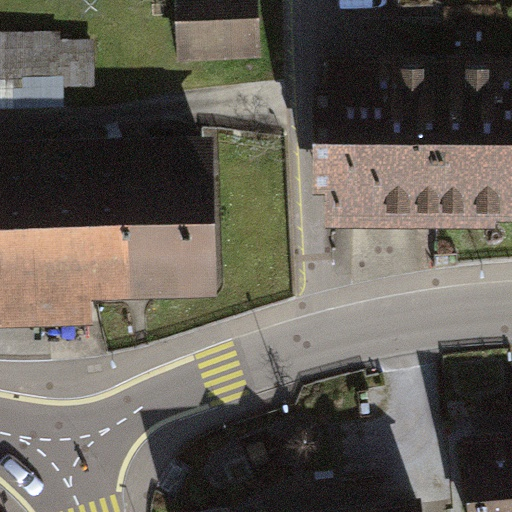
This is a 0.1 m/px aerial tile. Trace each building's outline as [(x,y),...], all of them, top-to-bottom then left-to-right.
[(253,0),(187,0),(190,54),(256,51),(253,0)] [(63,80),(63,43),(62,31),(0,32),(0,109),(64,108),(63,80)] [(92,43),(63,43),(63,80),(92,80),(92,43)] [(511,67),(433,68),(335,69),(336,201),(424,200),(511,198),(511,67)] [(0,282),(208,277),(204,143),(0,148),(0,282)] [(511,511),(511,437),(468,441),(473,511),(511,511)] [(422,511),(422,503),(352,511),(422,511)]
